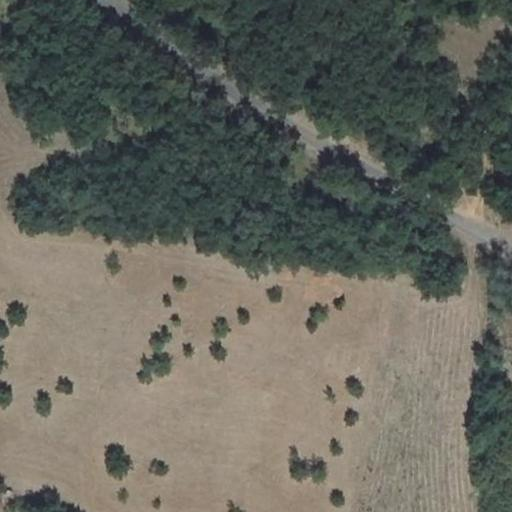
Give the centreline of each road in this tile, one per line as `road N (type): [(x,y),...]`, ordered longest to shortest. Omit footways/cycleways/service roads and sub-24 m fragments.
road 1 (track): [(0,448),(266,353),(462,309),(469,234)]
road 2 (unclassified): [(114,0),(241,92),(511,254)]
